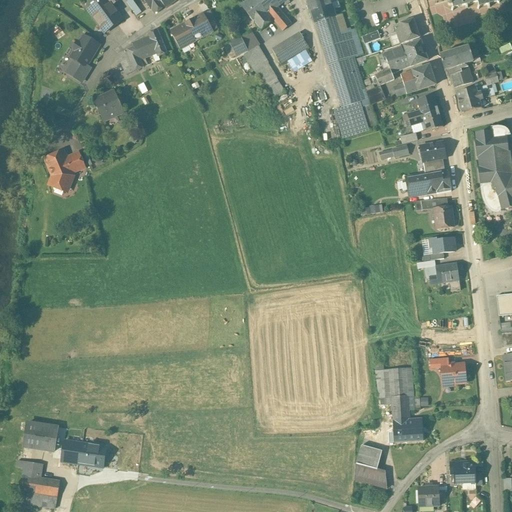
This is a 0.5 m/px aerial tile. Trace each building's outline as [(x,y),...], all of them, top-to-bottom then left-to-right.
[(114,0),(101,0),(102,1),(88,11),(105,34),(122,21),(112,6),(117,3),(114,0)] [(143,0),(155,15),(165,7),(166,9),(178,0),(143,0)] [(272,22),(253,0),(248,0),(241,6),(261,31),(272,22)] [(253,0),(272,22),(273,20),(283,32),(291,25),(279,9),(278,9),(277,8),(287,0),(253,0)] [(328,0),(308,0),(316,23),(334,17),(334,16),(328,0)] [(511,0),(433,0),(435,6),(447,3),(448,5),(449,7),(450,7),(452,6),(453,8),(451,11),(453,12),(454,9),(465,6),(466,9),(468,9),(467,5),(478,3),(479,6),(477,9),(479,10),(480,7),(487,5),(488,8),(490,8),(489,5),(496,3),(505,7),(505,8),(511,5),(511,0)] [(143,16),(136,6),(131,10),(138,19),(143,16)] [(341,14),(334,16),(334,17),(316,23),(342,108),(369,100),(366,93),(354,58),(363,55),(355,30),(347,32),(341,14)] [(203,15),(193,20),(202,37),(212,32),(203,15)] [(193,20),(172,32),(181,49),(202,37),(193,20)] [(413,20),(394,26),(400,45),(420,38),(413,20)] [(149,37),(132,44),(134,48),(117,56),(126,76),(143,68),(140,62),(152,57),(155,63),(159,61),(159,59),(167,54),(157,31),(148,34),(149,37)] [(269,64),(259,47),(260,46),(252,32),(241,38),(247,51),(248,52),(244,55),(264,87),(260,89),(268,103),(285,93),(277,79),(269,64)] [(378,32),(362,38),(364,45),(380,39),(378,32)] [(300,35),(280,47),(288,61),(309,49),(300,35)] [(99,46),(84,37),(80,44),(78,43),(73,51),(75,52),(71,59),(77,63),(86,68),(87,67),(99,46)] [(241,38),(226,45),(232,58),(247,51),(241,38)] [(420,42),(384,54),(379,56),(385,72),(390,70),(392,75),(399,72),(398,72),(410,67),(411,68),(427,61),(420,42)] [(457,51),(452,52),(452,53),(441,56),(440,56),(440,57),(445,71),(445,72),(449,71),(467,65),(480,61),(476,48),(469,50),(468,47),(467,47),(468,48),(457,51)] [(86,68),(77,63),(73,70),(70,67),(66,73),(82,83),(90,69),(87,67),(86,68)] [(467,65),(449,71),(455,88),(473,83),(467,65)] [(429,66),(401,76),(404,85),(406,94),(407,95),(435,86),(429,66)] [(385,72),(375,77),(379,87),(394,81),(392,75),(390,70),(385,72)] [(496,74),(485,77),(487,86),(499,82),(496,74)] [(504,83),(496,85),(497,91),(506,89),(504,83)] [(404,85),(394,88),(397,97),(406,94),(404,85)] [(492,85),(480,88),(481,93),(487,92),(489,98),(495,96),(492,85)] [(379,87),(366,93),(369,100),(370,105),(384,100),(379,87)] [(476,89),(457,94),(462,112),(463,113),(482,109),(479,101),(483,100),(481,93),(477,94),(476,89)] [(114,92),(94,101),(106,128),(107,127),(104,122),(111,119),(110,117),(122,112),(125,119),(126,119),(114,92)] [(434,97),(417,102),(420,111),(407,115),(408,116),(403,117),(405,122),(406,122),(409,121),(438,112),(434,97)] [(342,108),(334,111),(343,140),(378,129),(370,105),(369,100),(342,108)] [(438,112),(409,121),(411,127),(424,123),(427,132),(443,128),(438,112)] [(493,133),(476,135),(477,143),(475,143),(477,159),(479,159),(480,169),(478,170),(480,186),(485,185),(485,188),(483,189),(484,199),(488,207),(493,212),(498,213),(498,212),(498,210),(501,209),(502,212),(511,209),(511,165),(511,166),(510,154),(508,154),(507,139),(506,139),(505,135),(507,135),(506,133),(504,131),(503,131),(498,130),(494,131),(493,131),(493,133)] [(416,134),(400,138),(402,145),(418,141),(416,134)] [(443,143),(420,147),(423,164),(424,163),(426,177),(445,173),(443,160),(446,159),(443,143)] [(407,147),(392,150),(394,157),(394,158),(409,155),(407,147)] [(392,151),(379,154),(381,160),(394,157),(392,151)] [(63,153),(45,161),(52,177),(49,185),(68,192),(74,177),(72,174),(66,159),(63,153)] [(79,154),(66,159),(72,174),(85,169),(79,154)] [(426,177),(417,179),(417,176),(405,178),(410,198),(436,193),(437,195),(451,192),(448,173),(426,177)] [(447,200),(421,202),(422,211),(434,210),(434,209),(448,207),(447,200)] [(361,215),(381,212),(380,205),(360,208),(361,215)] [(448,207),(434,209),(434,210),(436,230),(453,228),(451,207),(448,207)] [(453,240),(436,242),(436,240),(435,240),(429,241),(430,249),(430,250),(433,249),(434,255),(443,254),(455,252),(453,240)] [(434,268),(425,269),(426,279),(429,279),(430,286),(449,283),(450,293),(460,291),(458,282),(459,282),(456,264),(434,268)] [(511,295),(496,297),(499,317),(511,315),(511,295)] [(510,323),(500,324),(501,334),(511,333),(511,327),(511,328),(510,323)] [(511,333),(501,334),(502,349),(511,347),(511,333)] [(448,359),(430,360),(431,369),(442,368),(442,367),(449,367),(448,359)] [(449,367),(442,367),(442,368),(444,385),(465,383),(464,365),(449,367)] [(383,371),(375,371),(379,399),(381,399),(393,398),(409,398),(410,411),(414,411),(414,410),(413,398),(412,369),(383,371)] [(409,398),(393,398),(393,405),(394,421),(394,423),(410,422),(410,411),(409,398)] [(410,422),(394,423),(395,433),(395,443),(425,441),(424,421),(423,421),(422,418),(418,418),(418,421),(410,422)] [(58,428),(28,424),(24,448),(54,453),(58,428)] [(73,443),(65,442),(62,463),(79,465),(83,445),(85,430),(75,429),(73,443)] [(106,448),(83,445),(79,465),(103,469),(106,448)] [(382,452),(361,446),(356,465),(377,470),(382,452)] [(43,465),(18,462),(17,468),(24,470),(21,491),(38,494),(40,480),(43,465)] [(475,463),(450,464),(450,471),(454,471),(454,485),(462,485),(463,491),(476,491),(475,484),(476,484),(475,474),(475,463)] [(377,470),(356,465),(355,481),(386,489),(385,477),(377,470)] [(60,483),(40,480),(38,494),(58,497),(60,483)] [(439,488),(426,488),(426,489),(418,489),(419,508),(439,507),(439,488)] [(38,494),(21,491),(19,503),(56,509),(58,497),(38,494)]
